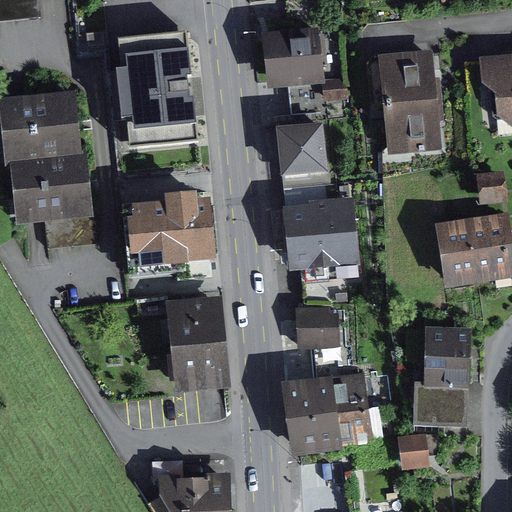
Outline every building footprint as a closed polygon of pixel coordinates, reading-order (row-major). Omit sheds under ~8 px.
[(0,0),(0,23),(42,19),(39,0),(0,0)] [(320,32),(262,38),(268,93),(289,91),(322,87),(326,87),(325,82),(320,32)] [(198,147),(186,37),(118,44),(121,74),(116,75),(122,125),(127,124),(130,154),(198,147)] [(379,59),(384,110),(439,105),(434,54),(379,59)] [(502,122),(511,129),(511,58),(480,61),(482,86),(494,97),(497,119),(498,121),(502,122)] [(322,87),(324,105),(343,103),(351,102),(349,80),(325,82),(326,87),(322,87)] [(322,87),(289,91),(292,117),(320,114),(321,121),(330,120),(346,118),(343,103),(324,105),(322,87)] [(83,154),(76,94),(0,102),(0,122),(5,170),(9,170),(9,167),(84,159),(83,154)] [(384,110),(389,158),(443,153),(439,105),(384,110)] [(284,182),(287,211),(309,209),(308,205),(353,200),(351,182),(336,184),(330,120),(321,121),(322,127),(328,177),(284,182)] [(322,127),(276,133),(282,182),(284,182),(328,177),(322,127)] [(83,154),(84,159),(9,167),(9,170),(16,231),(94,222),(87,154),(83,154)] [(504,174),(476,178),(479,208),(508,205),(504,174)] [(216,265),(210,204),(198,206),(197,197),(164,201),(165,208),(133,212),(134,224),(127,225),(133,281),(185,275),(184,268),(216,265)] [(283,212),(290,277),(301,276),(354,270),(363,269),(356,199),(353,200),(308,205),(309,209),(287,211),(283,212)] [(436,228),(446,291),(511,281),(511,235),(509,217),(436,228)] [(354,270),(301,276),(304,311),(329,310),(358,307),(354,270)] [(231,392),(222,300),(166,305),(175,398),(231,392)] [(304,311),(295,311),(297,353),(311,353),(341,351),(340,347),(339,314),(329,314),(329,310),(304,311)] [(472,331),(426,330),(425,387),(415,387),(415,430),(467,431),(468,393),(471,393),(472,331)] [(354,376),(351,347),(340,347),(341,351),(311,353),(313,382),(354,376)] [(287,426),(370,413),(364,374),(354,376),(313,382),(281,387),(287,426)] [(375,447),(370,413),(287,426),(293,461),(375,447)] [(426,435),(397,440),(402,475),(430,470),(428,454),(441,452),(439,435),(426,437),(426,435)] [(394,511),(390,462),(355,465),(356,473),(344,474),(348,511),(394,511)] [(175,480),(159,480),(159,502),(165,511),(232,511),(231,476),(209,477),(210,481),(175,483),(175,480)]
